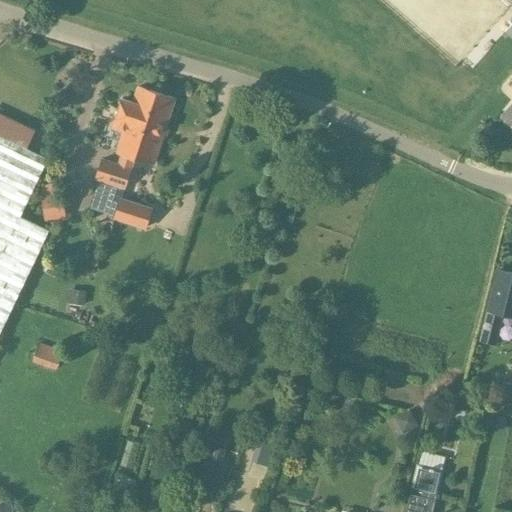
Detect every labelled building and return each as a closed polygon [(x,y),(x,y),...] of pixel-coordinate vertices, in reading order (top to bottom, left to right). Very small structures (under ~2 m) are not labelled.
[(511,24),(506,31),(511,36),(511,103),(503,114),(511,122),(511,24)] [(125,187),(134,156),(155,92),(138,86),(133,103),(120,99),(112,127),(124,130),(118,150),(122,152),(118,163),(102,158),(96,177),(99,179),(91,204),(116,212),(121,198),(125,187)] [(155,92),(134,156),(153,162),(174,98),(155,92)] [(0,333),(16,299),(50,229),(21,216),(48,158),(0,134),(0,333)] [(152,208),(121,198),(116,212),(114,219),(145,229),(152,208)] [(126,247),(101,238),(92,263),(117,272),(126,247)] [(511,314),(511,272),(498,269),(480,339),(497,343),(504,313),(511,314)] [(32,361),(53,365),(57,345),(36,341),(32,361)] [(511,384),(502,383),(498,407),(511,409),(511,384)] [(404,511),(431,511),(442,471),(417,464),(404,511)]
